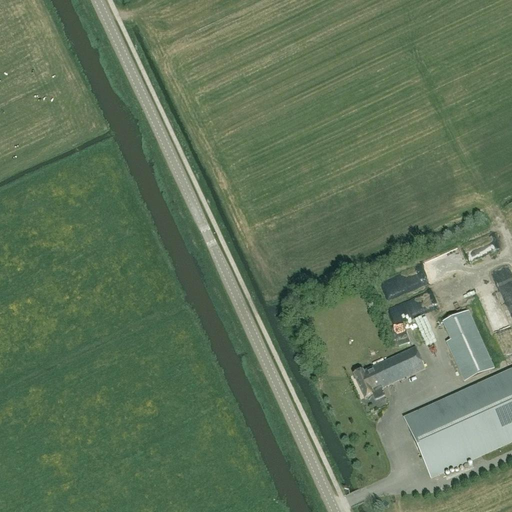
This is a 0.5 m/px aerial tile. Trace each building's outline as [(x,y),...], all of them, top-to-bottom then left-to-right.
[(475,289),(495,280),(491,272),(472,281),(475,289)] [(388,307),(392,321),(402,317),(404,324),(414,320),(420,336),(433,332),(427,317),(435,315),(431,305),(439,302),(435,291),(388,307)] [(447,344),(464,383),(493,369),(468,313),(443,324),(451,342),(447,344)] [(376,400),(384,396),(382,389),(425,370),(415,349),(363,372),(362,371),(353,375),(364,399),(374,395),(376,400)] [(430,479),(511,442),(511,371),(404,420),(430,479)]
